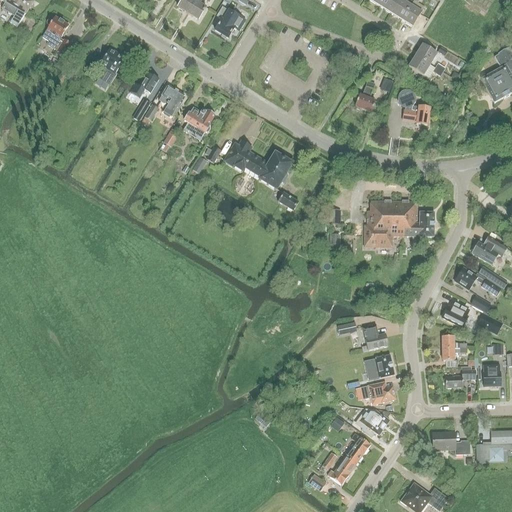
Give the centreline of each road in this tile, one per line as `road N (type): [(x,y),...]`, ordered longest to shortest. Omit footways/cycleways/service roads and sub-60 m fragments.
road 1 (tertiary): [(224,84),(353,155),(405,167),(461,166)]
road 2 (tertiary): [(414,410),(414,315),(461,222),(461,166)]
road 3 (residential): [(268,11),(385,56),(393,32),(341,0)]
road 4 (tertiary): [(87,0),(224,84)]
road 5 (tertiary): [(352,511),(414,410)]
